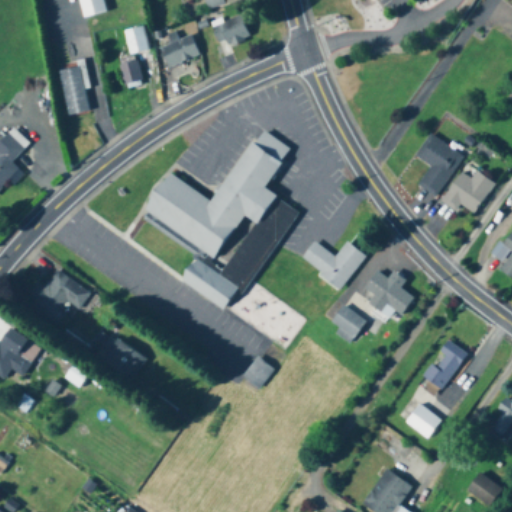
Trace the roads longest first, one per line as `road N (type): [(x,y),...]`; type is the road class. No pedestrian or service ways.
road 1 (tertiary): [(511,324),(450,277),(351,154),(302,57),(290,0)]
road 2 (residential): [(0,266),(75,191),(161,126),(302,57)]
